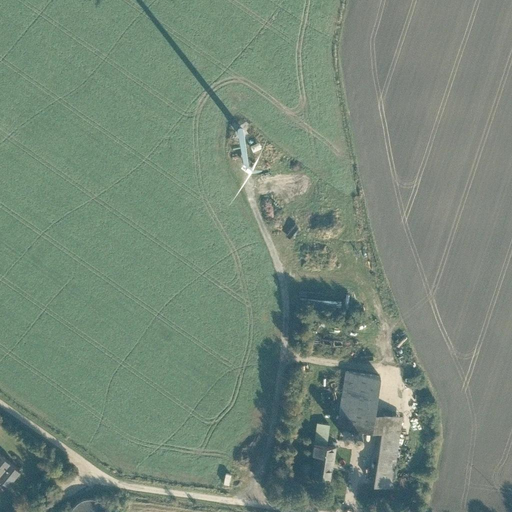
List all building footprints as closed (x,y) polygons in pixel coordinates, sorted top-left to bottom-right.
[(238,121),(234,126),(243,132),(246,127),(251,130),(254,127),(246,121),(244,125),(238,121)] [(262,141),(254,145),(257,149),(265,145),(262,141)] [(317,334),(374,341),(376,327),(318,319),(317,334)] [(381,375),(344,371),(338,424),(374,429),(376,415),(381,375)] [(390,485),(399,418),(376,415),(374,429),(368,482),(390,485)] [(338,445),(315,440),(308,476),(331,481),(338,445)] [(21,466),(0,448),(0,477),(7,483),(21,466)] [(408,475),(403,477),(406,487),(411,485),(408,475)] [(103,499),(99,497),(92,496),(84,497),(78,501),(73,507),(71,511),(111,511),(108,505),(103,499)]
